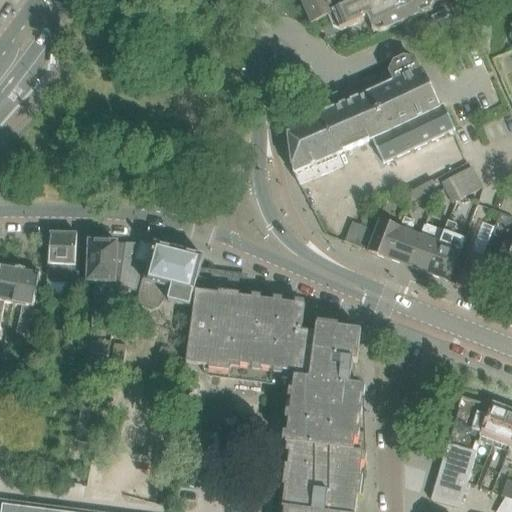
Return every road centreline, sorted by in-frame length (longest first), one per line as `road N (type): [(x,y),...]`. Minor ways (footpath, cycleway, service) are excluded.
road 1 (residential): [(247,34),(294,34),(337,72),(416,38),(444,96),(482,79)]
road 2 (tertiary): [(162,217),(365,291)]
road 3 (residential): [(392,511),(392,411),(426,316)]
road 4 (unclassified): [(176,511),(0,490)]
road 5 (tertiary): [(365,291),(280,230),(258,171)]
road 6 (tertiary): [(0,210),(162,217)]
road 7 (tertiary): [(258,171),(247,34)]
